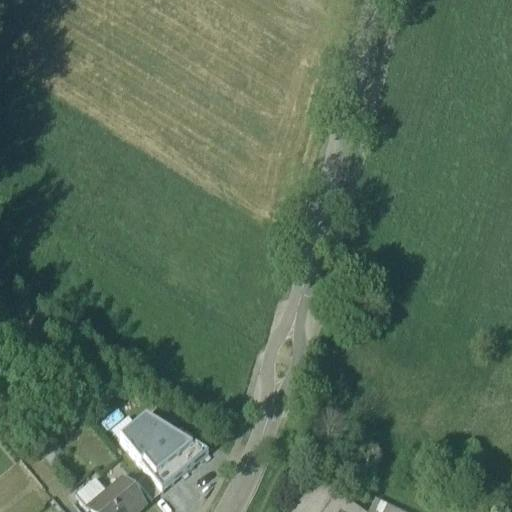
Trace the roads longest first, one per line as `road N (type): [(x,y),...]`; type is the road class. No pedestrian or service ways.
road 1 (unclassified): [(394,0),(313,305)]
road 2 (unclassified): [(278,437),(312,370),(313,305)]
road 3 (unclassified): [(313,305),(279,380),(278,437)]
